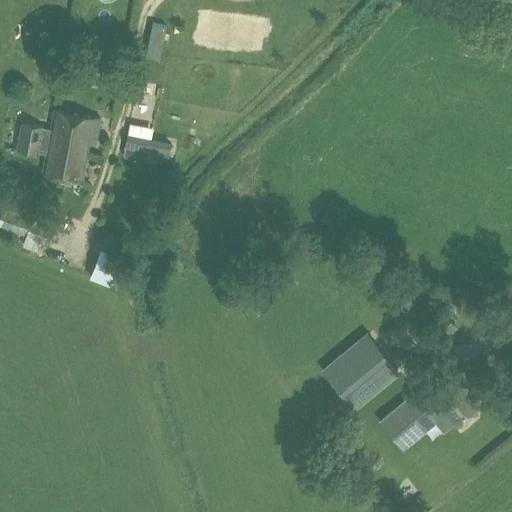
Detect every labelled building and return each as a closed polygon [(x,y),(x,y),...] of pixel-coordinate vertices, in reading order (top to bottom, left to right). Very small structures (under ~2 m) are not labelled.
[(55,110),(51,129),(47,153),(44,171),(82,178),(90,140),(95,141),(99,118),(55,110)] [(47,153),(51,129),(42,127),(22,123),(17,148),(47,153)] [(171,144),(128,136),(124,155),(147,159),(148,152),(169,155),(171,144)] [(136,224),(154,226),(159,191),(141,188),(136,224)] [(0,215),(0,225),(9,228),(7,234),(25,241),(24,245),(44,252),(55,220),(4,204),(0,215)] [(118,288),(121,280),(130,259),(102,248),(91,277),(118,288)] [(425,329),(441,343),(458,325),(455,323),(459,318),(446,306),(425,329)] [(367,334),(323,371),(351,405),(395,369),(367,334)] [(415,394),(402,405),(381,421),(392,434),(413,416),(423,428),(436,418),(433,415),(440,409),(455,426),(480,405),(455,376),(423,403),(415,394)]
